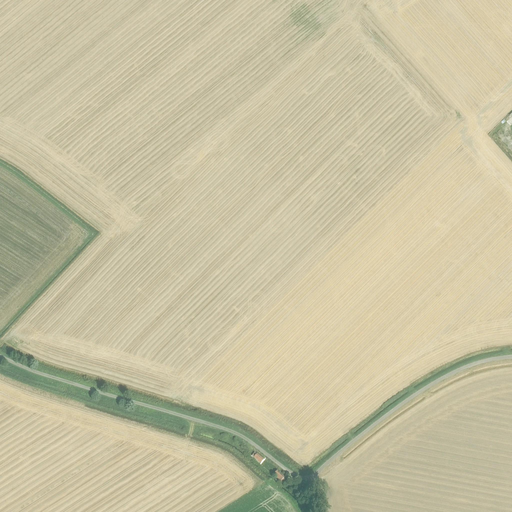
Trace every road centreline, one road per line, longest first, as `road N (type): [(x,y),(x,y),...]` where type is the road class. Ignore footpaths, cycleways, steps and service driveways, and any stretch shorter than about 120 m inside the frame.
road 1 (unclassified): [(308,480),(230,431),(0,356)]
road 2 (unclassified): [(308,480),(430,384),(511,356)]
